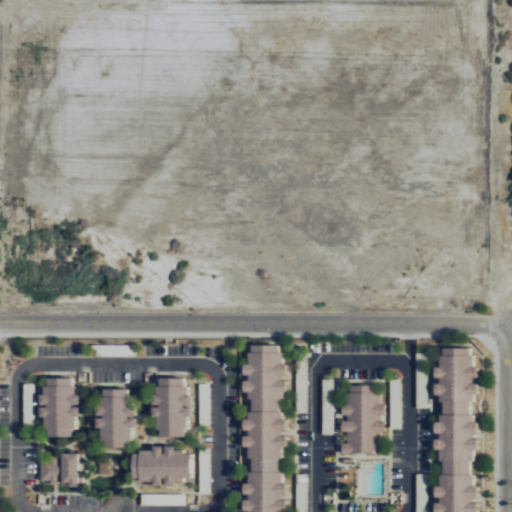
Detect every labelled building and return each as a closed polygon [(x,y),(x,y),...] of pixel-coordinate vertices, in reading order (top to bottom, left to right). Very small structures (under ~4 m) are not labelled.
[(244,511),(247,511),(281,511),(285,500),(282,499),(281,447),(290,417),(278,414),(278,409),(285,382),(285,381),(281,380),(280,345),(250,345),(246,362),(244,362),(244,381),(241,381),(241,391),(248,393),(248,412),(246,419),(242,419),(242,429),(247,431),(242,446),(244,447),(244,511)] [(471,347),(439,348),(440,366),(432,367),(433,382),(433,395),(439,394),(441,420),(432,421),(433,450),(439,449),(440,486),(432,486),(432,511),(472,511),(472,503),(474,502),(472,439),(475,438),(471,347)] [(427,353),(416,353),(417,389),(428,389),(427,353)] [(44,437),(73,436),(73,417),(78,417),(77,405),(76,386),(70,386),(70,377),(40,378),(41,419),(44,419),(44,437)] [(156,436),(185,436),(185,417),(190,417),(189,386),(183,386),(183,377),(158,378),(158,386),(152,386),(152,406),(150,406),(150,417),(156,417),(156,436)] [(379,385),(348,386),(348,402),(340,402),(340,418),(341,418),(341,432),(346,432),(346,442),(339,442),(340,453),(380,452),(379,431),(382,431),(382,415),(384,414),(383,403),(380,404),(379,385)] [(100,448),(129,447),(129,428),(134,428),(134,415),(134,396),(127,396),(127,389),(100,389),(100,405),(94,405),(95,428),(100,428),(100,448)] [(131,477),(145,482),(146,482),(158,485),(159,485),(163,485),(173,485),(175,480),(190,480),(190,453),(166,445),(162,445),(151,445),(150,451),(131,451),(131,477)] [(77,453),(59,453),(59,458),(40,458),(40,482),(59,483),(59,485),(77,486),(77,453)] [(112,474),(112,459),(99,460),(99,475),(112,474)] [(186,494),(143,494),(144,505),(186,505),(186,494)]
